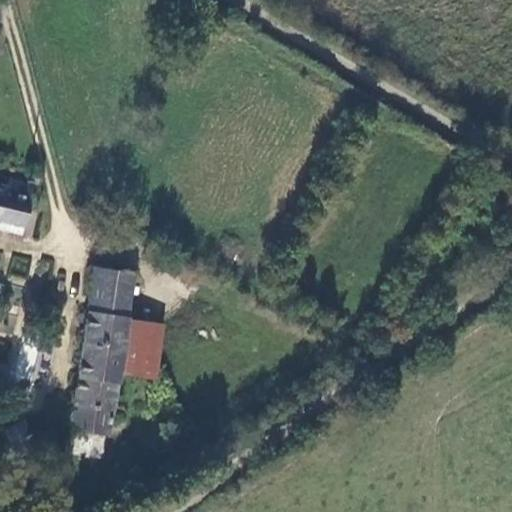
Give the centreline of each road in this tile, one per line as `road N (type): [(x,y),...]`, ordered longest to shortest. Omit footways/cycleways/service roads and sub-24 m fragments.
road 1 (track): [(511,276),(183,511)]
road 2 (track): [(246,0),(511,155)]
road 3 (unclassified): [(9,0),(75,241),(105,259)]
